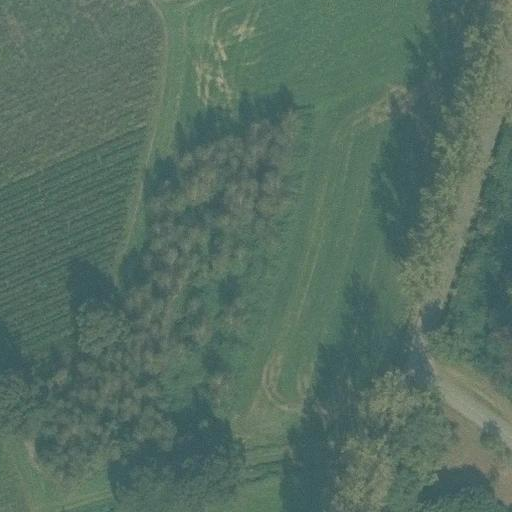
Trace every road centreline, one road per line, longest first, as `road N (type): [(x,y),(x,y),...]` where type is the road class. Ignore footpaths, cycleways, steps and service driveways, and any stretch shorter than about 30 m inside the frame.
road 1 (track): [(44,509),(300,453),(383,452)]
road 2 (unclassified): [(410,363),(511,50)]
road 3 (track): [(364,511),(410,363)]
road 4 (unclassified): [(410,363),(511,439)]
